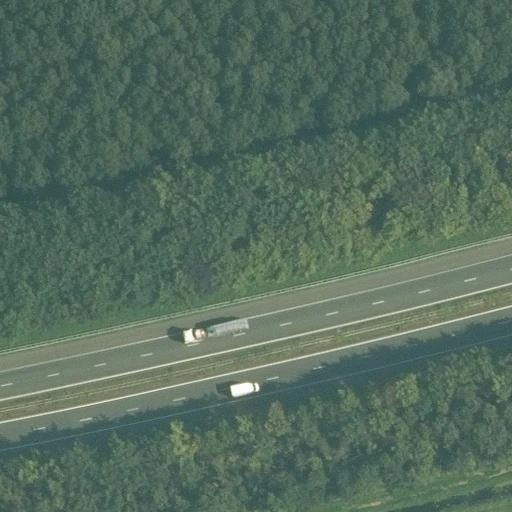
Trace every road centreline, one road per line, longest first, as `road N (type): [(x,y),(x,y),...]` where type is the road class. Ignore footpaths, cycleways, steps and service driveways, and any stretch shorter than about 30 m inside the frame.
road 1 (motorway): [(511,269),(0,386)]
road 2 (motorway): [(0,437),(511,320)]
